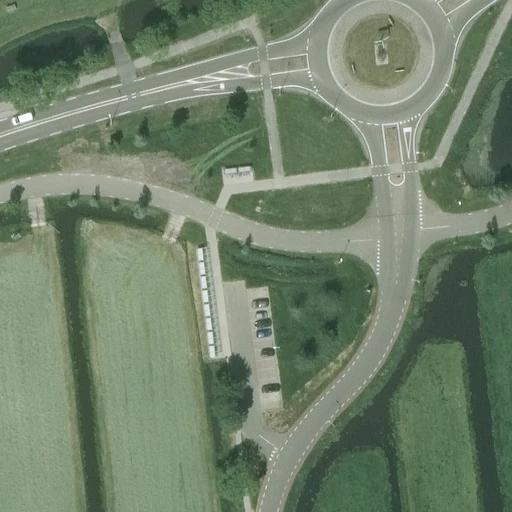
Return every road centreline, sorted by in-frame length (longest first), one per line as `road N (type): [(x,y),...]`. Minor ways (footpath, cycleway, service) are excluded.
road 1 (unclassified): [(0,195),(100,187),(276,240),(398,238)]
road 2 (unclassified): [(266,511),(287,454),(380,332),(394,291),(398,238)]
road 3 (primary): [(0,136),(163,88)]
road 4 (primary): [(318,35),(163,88)]
road 5 (primary): [(163,88),(321,78)]
road 6 (unclassified): [(398,238),(406,110)]
road 7 (unclassified): [(366,114),(398,238)]
